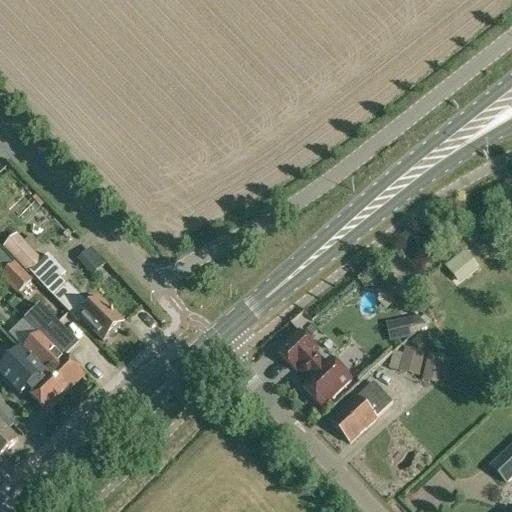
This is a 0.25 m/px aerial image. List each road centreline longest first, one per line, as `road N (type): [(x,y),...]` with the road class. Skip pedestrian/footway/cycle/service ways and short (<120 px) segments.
road 1 (unclassified): [(511,38),(296,206),(158,289)]
road 2 (secondary): [(449,152),(212,343)]
road 3 (secondary): [(36,511),(212,343)]
road 4 (unclassified): [(375,511),(212,343)]
road 5 (unclassified): [(158,289),(0,124)]
